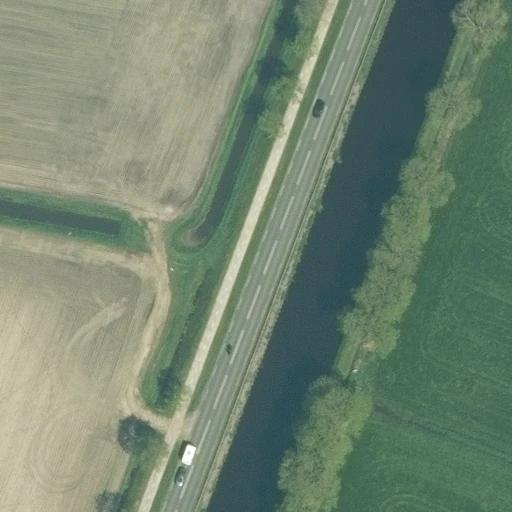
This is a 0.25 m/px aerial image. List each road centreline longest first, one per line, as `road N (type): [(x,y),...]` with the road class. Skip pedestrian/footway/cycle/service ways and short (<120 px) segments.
road 1 (primary): [(177,511),(369,0)]
road 2 (track): [(484,0),(297,511)]
